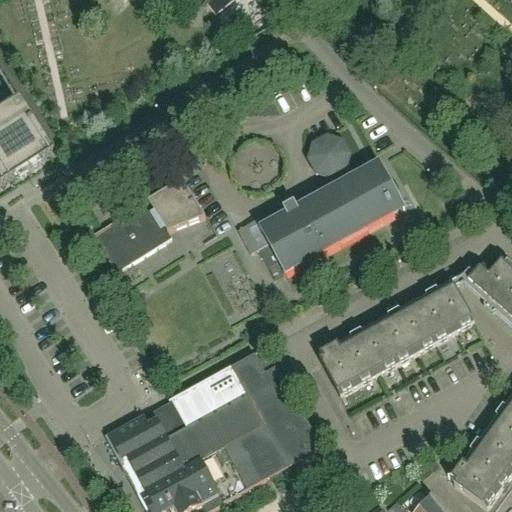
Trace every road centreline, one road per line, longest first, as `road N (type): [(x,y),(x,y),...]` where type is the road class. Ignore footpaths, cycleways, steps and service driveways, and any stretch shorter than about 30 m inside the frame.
road 1 (residential): [(349,459),(287,349),(510,228)]
road 2 (residential): [(510,228),(368,98),(280,0)]
road 3 (residential): [(349,459),(498,372)]
